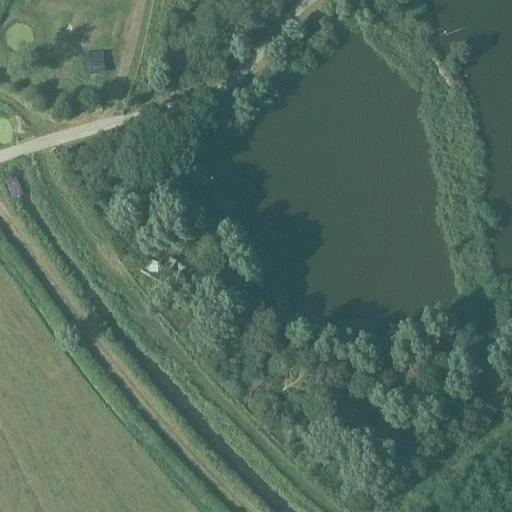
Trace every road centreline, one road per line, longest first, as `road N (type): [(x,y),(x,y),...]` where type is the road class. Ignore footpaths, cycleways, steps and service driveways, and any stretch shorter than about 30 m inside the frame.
road 1 (track): [(340,511),(176,353),(67,212),(27,120),(0,101)]
road 2 (track): [(245,511),(174,444),(0,206)]
road 3 (track): [(310,0),(216,93),(0,158)]
road 4 (track): [(481,322),(453,119),(412,46),(367,0)]
road 5 (track): [(103,127),(131,63),(143,0)]
road 6 (track): [(511,415),(416,487)]
